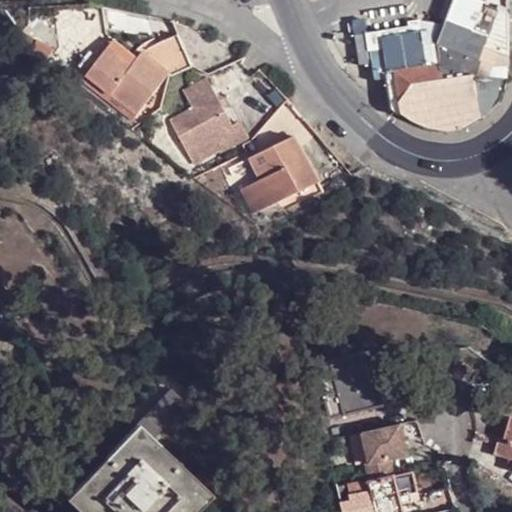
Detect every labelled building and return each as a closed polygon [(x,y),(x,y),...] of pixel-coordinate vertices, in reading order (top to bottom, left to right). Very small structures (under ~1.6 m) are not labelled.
[(442,64),(398,70),(403,104),(432,99),(434,107),(470,101),(466,76),(476,74),(500,8),(485,3),(486,0),(485,0),(455,0),(439,44),(442,64)] [(181,35),(150,49),(144,56),(139,61),(116,42),(91,75),(142,114),(170,79),(173,78),(194,67),(181,35)] [(139,61),(144,56),(119,37),(116,42),(139,61)] [(220,101),(209,78),(185,91),(194,108),(171,120),(195,165),(217,153),(210,140),(231,128),(233,127),(226,112),(220,101)] [(231,128),(210,140),(217,153),(238,141),(231,128)] [(235,166),(257,212),(324,179),(300,134),(235,166)] [(378,376),(373,355),(318,369),(329,416),(365,408),(366,411),(371,409),(370,407),(385,404),(380,384),(374,385),(372,378),(378,376)] [(467,403),(480,388),(472,381),(458,396),(460,397),(467,403)] [(183,397),(172,387),(137,423),(155,440),(183,397)] [(468,403),(473,408),(486,394),(480,388),(467,403),(468,403)] [(511,412),(508,411),(503,434),(498,433),(494,450),(511,454),(511,412)] [(327,439),(374,432),(371,419),(324,426),(327,439)] [(137,423),(107,456),(111,460),(88,484),(84,480),(66,499),(80,511),(188,511),(191,509),(193,511),(196,511),(212,495),(180,464),(176,468),(151,444),(155,440),(137,423)] [(401,428),(362,434),(366,464),(362,465),(365,481),(390,478),(387,462),(406,459),(401,428)] [(180,464),(155,440),(151,444),(176,468),(180,464)] [(111,460),(107,456),(84,480),(88,484),(111,460)] [(403,511),(402,502),(420,499),(414,475),(370,483),(369,481),(348,485),(353,504),(349,506),(348,503),(341,505),(342,511),(403,511)]
